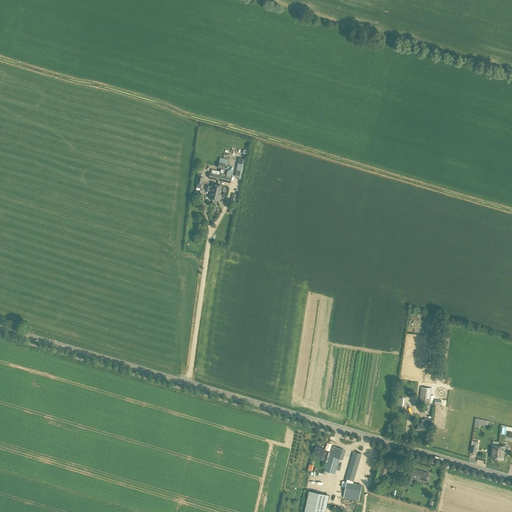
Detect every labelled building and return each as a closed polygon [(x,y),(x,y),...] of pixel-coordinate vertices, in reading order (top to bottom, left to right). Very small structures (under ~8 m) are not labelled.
[(227,167),(228,160),(220,158),(217,168),(224,169),(224,166),(227,167)] [(245,159),(238,158),(235,176),(236,177),(236,178),(241,179),(245,159)] [(219,175),(218,180),(230,183),(231,178),(231,177),(232,171),(227,170),(226,176),(223,176),(223,174),(221,174),(221,175),(219,175)] [(213,200),(217,185),(212,184),(211,187),(206,185),(205,190),(210,191),(208,198),(213,200)] [(217,185),(213,200),(218,201),(221,186),(217,185)] [(430,406),(431,388),(421,387),(419,405),(425,406),(428,406),(430,406)] [(432,420),(425,418),(424,420),(421,419),(420,423),(419,423),(417,429),(425,432),(427,425),(430,426),(432,420)] [(487,420),(475,418),(474,427),(480,428),(480,425),(485,426),(486,425),(488,425),(489,422),(487,421),(487,420)] [(343,459),(345,450),(332,446),(330,453),(324,451),(325,449),(316,447),(314,453),(318,454),(317,457),(322,458),(322,457),(325,458),(325,461),(328,461),(325,471),(334,474),(339,458),(343,459)] [(354,481),(361,455),(353,452),(345,479),(354,481)] [(382,463),(380,475),(386,477),(388,464),(382,463)] [(427,481),(429,473),(411,468),(408,476),(406,482),(411,484),(413,479),(420,481),(420,479),(427,481)] [(359,501),(362,485),(342,481),(341,486),(345,487),(343,498),(359,501)] [(324,511),(329,495),(309,491),(304,511),(324,511)]
